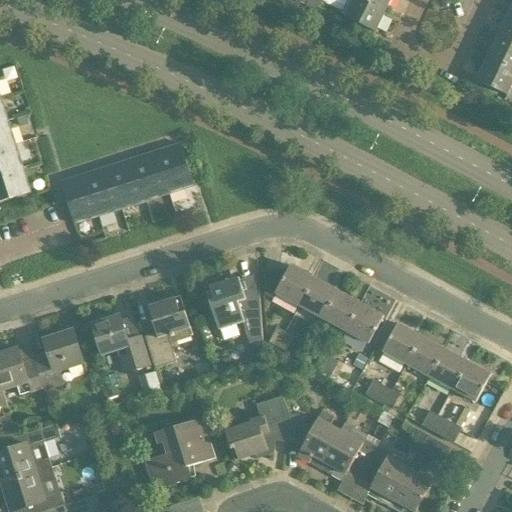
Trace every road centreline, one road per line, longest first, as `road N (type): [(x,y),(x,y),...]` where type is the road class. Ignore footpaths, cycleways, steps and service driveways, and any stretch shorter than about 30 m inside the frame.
road 1 (primary): [(0,4),(258,115),(511,247)]
road 2 (residential): [(511,337),(350,247),(301,230),(259,230),(0,312)]
road 3 (primary): [(511,187),(132,0)]
road 4 (residential): [(484,0),(450,70),(402,47),(424,0)]
